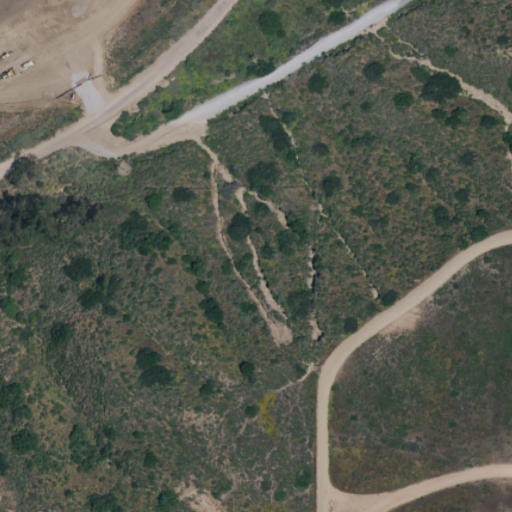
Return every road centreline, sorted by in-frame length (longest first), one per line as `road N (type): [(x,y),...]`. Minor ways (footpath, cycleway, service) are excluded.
road 1 (track): [(511,239),(465,255),(337,363),(325,511)]
road 2 (residential): [(0,177),(128,102),(235,0)]
road 3 (residential): [(106,118),(90,75),(10,0)]
road 4 (track): [(511,468),(469,472),(364,511)]
